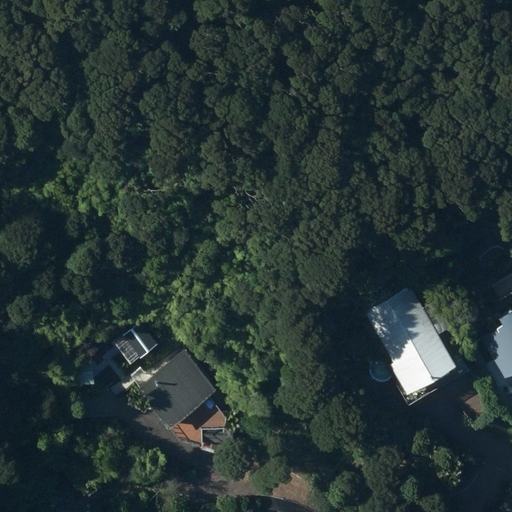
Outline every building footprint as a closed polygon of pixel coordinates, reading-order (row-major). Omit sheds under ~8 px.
[(511,272),(491,284),(499,298),(511,290),(511,272)] [(409,393),(455,364),(408,287),(366,313),(395,359),(390,362),(409,393)] [(511,307),(498,317),(502,324),(481,339),(492,354),(484,360),(506,393),(511,392),(511,307)] [(182,346),(135,381),(165,420),(212,385),(182,346)] [(127,472),(130,482),(140,479),(136,469),(127,472)]
